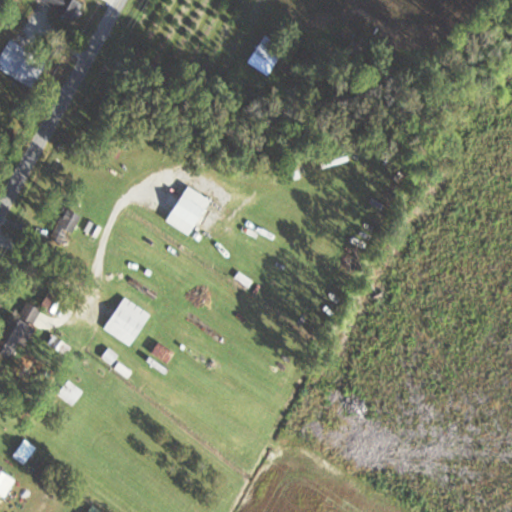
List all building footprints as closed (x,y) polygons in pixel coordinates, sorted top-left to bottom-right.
[(70,18),(77,0),(36,0),(35,2),(70,18)] [(0,59),(0,63),(26,86),(45,63),(17,39),(0,59)] [(162,219),(186,235),(208,201),(184,185),(162,219)] [(49,239),(66,246),(79,215),(62,208),(49,239)] [(102,329),(131,345),(149,313),(120,296),(102,329)] [(71,404),(81,390),(65,378),(54,392),(71,404)]
